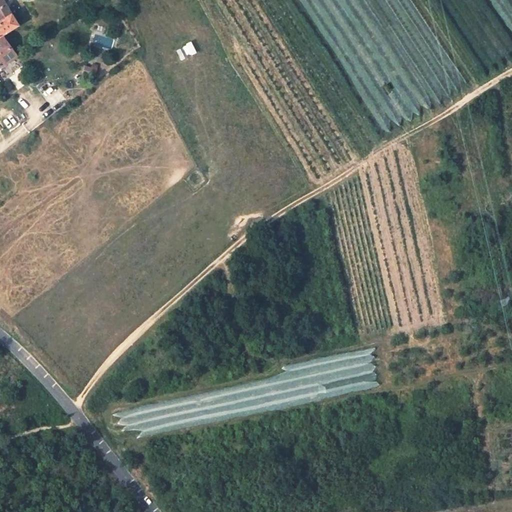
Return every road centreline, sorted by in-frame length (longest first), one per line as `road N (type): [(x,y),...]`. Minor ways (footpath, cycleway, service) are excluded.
road 1 (track): [(511,72),(237,244),(100,369),(80,420)]
road 2 (tertiary): [(155,511),(0,335)]
